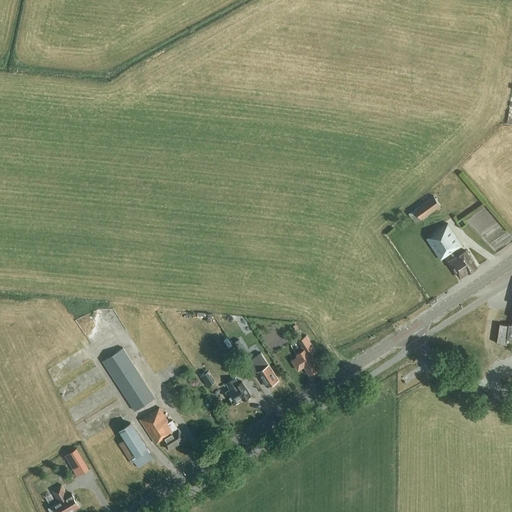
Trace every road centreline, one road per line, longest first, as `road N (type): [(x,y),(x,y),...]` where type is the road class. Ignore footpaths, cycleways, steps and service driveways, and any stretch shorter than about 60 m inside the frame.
road 1 (tertiary): [(129,511),(409,330)]
road 2 (tertiary): [(511,397),(453,382),(409,330)]
road 3 (tertiary): [(409,330),(511,262)]
